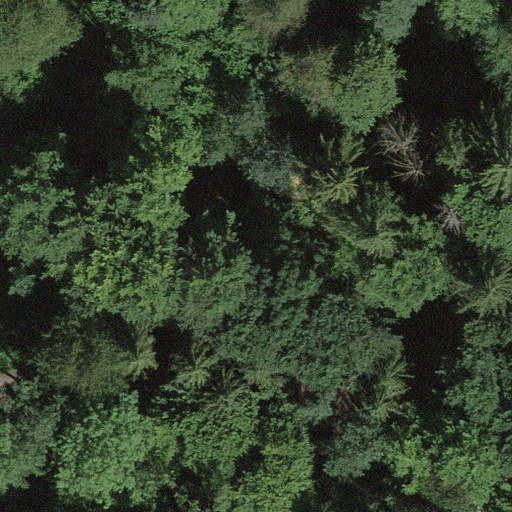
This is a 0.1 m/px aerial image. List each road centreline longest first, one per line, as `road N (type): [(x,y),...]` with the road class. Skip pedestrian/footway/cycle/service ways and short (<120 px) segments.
road 1 (track): [(0,373),(61,364),(495,367)]
road 2 (track): [(511,273),(495,367),(511,501)]
